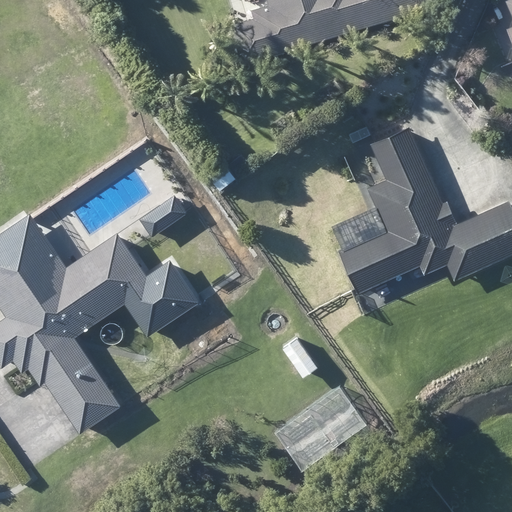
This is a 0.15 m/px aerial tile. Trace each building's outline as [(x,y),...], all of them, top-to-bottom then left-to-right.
[(240,67),(428,11),(424,0),(263,0),(266,9),(249,13),(251,22),(228,29),(240,67)] [(456,276),(511,250),(511,202),(510,200),(456,225),(409,125),(371,144),(387,177),(368,186),(387,228),(339,251),(357,290),(421,261),(426,272),(450,261),(456,276)] [(81,430),(121,403),(74,334),(151,282),(116,231),(68,264),(54,244),(0,280),(0,300),(9,313),(0,319),(0,358),(3,363),(15,355),(25,370),(30,365),(42,383),(46,380),(81,430)] [(299,337),(280,351),(303,381),(321,367),(299,337)] [(301,472),(364,426),(351,409),(340,394),(278,440),(301,472)]
